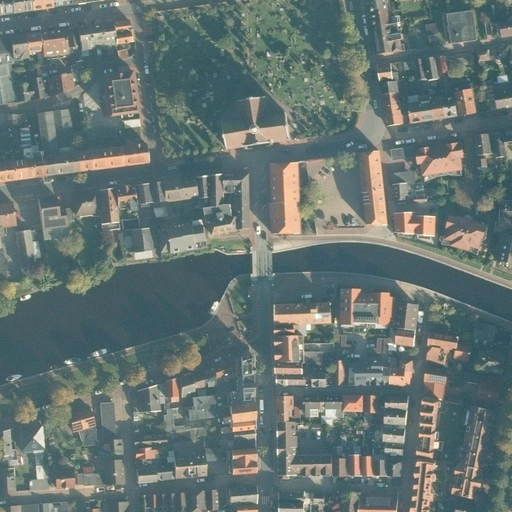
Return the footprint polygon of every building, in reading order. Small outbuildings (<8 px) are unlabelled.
[(0,0),(0,11),(1,15),(11,13),(9,0),(0,0)] [(9,0),(11,13),(21,12),(19,0),(9,0)] [(19,0),(21,12),(32,11),(30,0),(19,0)] [(30,0),(32,11),(52,7),(51,0),(30,0)] [(384,0),(370,2),(372,16),(390,13),(388,0),(384,0)] [(473,12),(446,16),(450,44),(477,41),(473,12)] [(372,16),(375,29),(393,27),(390,13),(372,16)] [(130,23),(113,26),(116,47),(133,45),(130,23)] [(488,24),(490,35),(496,34),(494,23),(488,24)] [(511,23),(501,25),(503,38),(511,36),(511,23)] [(437,24),(426,26),(431,48),(441,46),(437,24)] [(393,27),(375,29),(379,56),(404,52),(400,25),(393,27)] [(113,26),(93,28),(96,52),(103,51),(104,56),(110,55),(109,50),(116,49),(116,47),(113,26)] [(93,28),(79,30),(81,49),(82,54),(96,52),(93,28)] [(79,30),(67,32),(70,51),(81,49),(79,30)] [(67,32),(54,33),(58,59),(71,57),(70,51),(67,32)] [(54,33),(41,35),(43,55),(44,61),(58,59),(54,33)] [(41,35),(28,37),(31,57),(43,55),(41,35)] [(28,37),(9,39),(12,63),(31,61),(31,57),(28,37)] [(9,39),(0,40),(0,90),(2,105),(17,103),(12,63),(9,39)] [(481,65),(492,63),(490,52),(479,53),(481,65)] [(449,58),(438,59),(441,75),(451,74),(449,58)] [(438,59),(425,61),(428,81),(428,83),(442,81),(441,75),(438,59)] [(425,61),(415,63),(418,82),(428,81),(425,61)] [(378,67),(381,86),(396,83),(393,65),(378,67)] [(46,78),(44,67),(29,69),(34,101),(42,100),(50,99),(56,97),(62,96),(68,92),(74,88),(71,75),(46,78)] [(134,72),(102,75),(108,120),(138,116),(134,72)] [(381,86),(382,97),(400,94),(402,94),(400,83),(396,83),(381,86)] [(494,85),(498,110),(511,107),(511,91),(510,83),(494,85)] [(31,84),(16,86),(18,102),(33,100),(31,84)] [(459,99),(461,116),(478,113),(475,93),(458,96),(459,99)] [(382,97),(384,107),(402,104),(400,94),(382,97)] [(265,99),(239,102),(231,115),(225,126),(227,153),(290,145),(287,113),(265,99)] [(449,118),(461,116),(459,99),(446,101),(449,118)] [(436,119),(449,118),(446,101),(434,102),(436,119)] [(424,121),(436,119),(434,102),(421,104),(424,121)] [(384,107),(385,116),(403,114),(402,104),(384,107)] [(411,123),(424,121),(421,104),(409,106),(411,123)] [(76,154),(74,143),(73,133),(70,111),(52,113),(58,156),(76,154)] [(58,156),(52,113),(36,115),(40,155),(41,158),(58,156)] [(385,116),(386,126),(405,123),(403,114),(385,116)] [(9,147),(9,152),(21,150),(17,115),(5,116),(7,133),(0,133),(0,147),(0,148),(9,147)] [(126,119),(126,127),(142,127),(142,119),(126,119)] [(115,138),(114,128),(87,132),(89,141),(115,138)] [(89,141),(87,132),(73,133),(74,143),(89,141)] [(509,151),(506,133),(493,134),(496,159),(508,158),(507,151),(509,151)] [(494,159),(491,134),(475,137),(477,160),(494,159)] [(145,144),(120,148),(122,165),(147,161),(145,144)] [(414,148),(392,151),(393,162),(417,158),(419,169),(424,169),(426,179),(466,174),(465,162),(467,162),(465,147),(462,147),(415,153),(414,148)] [(122,165),(120,148),(89,152),(91,169),(122,165)] [(32,177),(30,160),(23,161),(21,150),(9,152),(11,162),(13,179),(32,177)] [(357,153),(362,191),(385,189),(381,150),(357,153)] [(91,169),(89,152),(76,154),(78,170),(91,169)] [(78,170),(76,154),(58,156),(41,158),(43,175),(78,170)] [(43,175),(41,158),(40,155),(30,157),(30,160),(32,177),(43,175)] [(0,180),(13,179),(11,162),(0,163),(0,180)] [(271,221),(271,234),(300,233),(298,162),(270,165),(270,187),(271,221)] [(489,162),(478,163),(478,170),(490,169),(489,162)] [(413,171),(396,174),(397,185),(394,185),(395,202),(410,201),(409,185),(416,184),(413,171)] [(223,174),(209,176),(211,200),(211,208),(224,206),(224,190),(223,174)] [(235,174),(223,174),(224,190),(236,190),(237,221),(237,232),(249,231),(248,174),(235,174)] [(209,176),(197,177),(199,201),(211,200),(209,176)] [(171,180),(162,181),(164,201),(199,201),(197,177),(171,180)] [(162,181),(149,183),(152,202),(164,201),(162,181)] [(468,190),(468,182),(457,182),(456,188),(456,193),(457,199),(458,203),(459,209),(461,215),(472,211),(470,205),(469,200),(468,196),(468,190)] [(149,183),(132,185),(133,195),(138,194),(140,208),(152,206),(152,202),(149,183)] [(132,185),(113,188),(116,207),(126,206),(126,208),(135,207),(133,195),(132,185)] [(113,188),(96,190),(98,209),(101,229),(118,227),(116,207),(113,188)] [(390,229),(385,189),(362,191),(367,231),(390,229)] [(438,189),(428,190),(428,196),(415,197),(415,203),(440,202),(438,189)] [(96,190),(70,194),(73,213),(98,209),(96,190)] [(42,228),(43,238),(67,235),(63,207),(56,208),(55,199),(38,201),(42,228)] [(511,201),(503,201),(500,224),(511,225),(511,201)] [(0,225),(15,223),(12,202),(0,203),(0,225)] [(207,226),(211,226),(234,221),(230,205),(224,206),(211,208),(203,210),(207,226)] [(421,211),(395,212),(397,239),(422,237),(421,218),(421,211)] [(208,247),(203,216),(193,217),(193,216),(163,221),(164,225),(155,227),(160,252),(168,251),(169,253),(208,247)] [(439,236),(438,217),(421,218),(422,237),(439,236)] [(489,229),(451,218),(443,247),(481,258),(489,229)] [(237,234),(237,232),(237,221),(234,221),(211,226),(213,239),(237,234)] [(43,238),(42,228),(14,231),(22,280),(37,278),(31,240),(43,238)] [(511,236),(505,235),(499,262),(511,265),(511,236)] [(360,293),(341,292),(340,300),(342,300),(341,329),(353,329),(353,327),(374,327),(374,331),(390,331),(390,328),(393,304),(394,300),(389,300),(389,296),(374,295),(373,297),(360,297),(360,293)] [(415,330),(418,307),(393,304),(390,328),(394,328),(415,330)] [(306,324),(329,324),(329,305),(274,306),(274,325),(306,324)] [(495,324),(475,320),(470,342),(473,342),(472,347),(477,348),(478,345),(490,347),(495,324)] [(306,324),(274,325),(274,335),(292,334),(292,330),(295,330),(295,334),(301,334),(306,334),(306,324)] [(414,347),(415,330),(394,328),(393,345),(414,347)] [(430,332),(427,362),(467,368),(470,345),(455,342),(456,336),(430,332)] [(301,354),(301,334),(295,334),(292,334),(274,335),(275,364),(301,364),(322,363),(322,353),(301,354)] [(504,352),(479,346),(475,368),(499,373),(504,352)] [(240,356),(240,368),(252,365),(252,354),(249,352),(240,356)] [(240,356),(231,359),(231,371),(240,368),(240,356)] [(372,362),(355,362),(355,385),(388,385),(390,367),(384,367),(383,356),(372,356),(372,362)] [(231,359),(215,364),(215,377),(231,371),(231,359)] [(410,386),(413,360),(399,359),(398,367),(390,367),(388,385),(410,386)] [(345,387),(345,362),(334,362),(335,387),(345,387)] [(215,364),(203,368),(203,387),(216,386),(215,377),(215,364)] [(301,364),(275,364),(275,375),(301,375),(301,364)] [(253,391),(252,365),(240,368),(241,394),(249,394),(248,391),(253,391)] [(447,368),(427,366),(424,381),(437,383),(445,384),(447,368)] [(203,368),(192,371),(193,387),(203,387),(203,368)] [(192,371),(179,376),(181,396),(193,395),(193,387),(192,371)] [(333,387),(333,374),(325,374),(325,372),(309,373),(309,380),(306,380),(306,387),(333,387)] [(477,374),(464,372),(463,381),(476,383),(477,374)] [(275,388),(303,387),(303,375),(301,375),(275,375),(275,388)] [(176,377),(164,381),(165,397),(178,396),(176,377)] [(437,383),(424,381),(423,396),(442,398),(443,390),(436,389),(437,383)] [(479,382),(475,401),(495,405),(499,386),(479,382)] [(157,383),(136,390),(138,412),(159,410),(157,383)] [(213,393),(193,395),(194,407),(214,406),(213,393)] [(322,394),(302,395),(303,415),(308,416),(308,409),(322,409),(322,394)] [(341,394),(322,394),(322,409),(336,408),(336,417),(342,417),(342,410),(341,394)] [(361,394),(341,394),(342,410),(361,410),(361,394)] [(376,395),(363,394),(363,422),(370,422),(371,413),(376,413),(376,395)] [(276,422),(288,421),(288,416),(290,416),(290,409),(292,408),(292,396),(275,396),(276,422)] [(408,410),(409,398),(384,396),(383,409),(408,410)] [(418,455),(432,457),(438,398),(423,396),(418,455)] [(222,420),(234,419),(253,418),(252,400),(233,401),(234,413),(221,415),(222,420)] [(102,441),(115,440),(113,402),(100,403),(101,429),(102,441)] [(223,405),(214,406),(194,407),(184,408),(185,419),(224,414),(223,405)] [(488,443),(495,411),(471,406),(464,437),(488,443)] [(88,407),(67,413),(72,432),(78,429),(81,437),(81,445),(95,444),(94,429),(93,425),(88,407)] [(406,426),(408,410),(383,409),(382,424),(406,426)] [(222,431),(235,430),(254,427),(253,418),(234,419),(235,423),(222,425),(222,431)] [(331,474),(331,459),(331,454),(297,455),(295,421),(288,421),(276,422),(278,478),(288,478),(288,476),(296,475),(296,474),(300,473),(300,475),(331,474)] [(19,423),(21,448),(43,447),(41,422),(19,423)] [(404,443),(406,426),(382,424),(375,423),(373,440),(383,441),(404,443)] [(235,430),(236,439),(254,438),(254,427),(235,430)] [(101,429),(94,429),(95,444),(102,444),(102,441),(101,429)] [(0,456),(11,456),(10,430),(0,432),(0,456)] [(134,448),(160,446),(167,445),(166,434),(133,436),(134,448)] [(488,443),(464,437),(458,464),(483,469),(488,443)] [(236,439),(236,449),(255,448),(254,438),(236,439)] [(115,440),(102,441),(102,444),(102,451),(122,450),(122,440),(115,440)] [(403,455),(404,443),(383,441),(382,454),(403,455)] [(134,448),(135,458),(152,457),(152,452),(161,452),(160,446),(134,448)] [(255,448),(236,449),(230,449),(231,473),(256,472),(255,448)] [(122,450),(102,451),(97,452),(98,461),(103,461),(123,460),(122,450)] [(172,455),(173,464),(174,479),(205,476),(204,453),(172,455)] [(360,476),(359,457),(360,454),(347,454),(347,459),(348,476),(360,476)] [(135,458),(135,468),(153,466),(152,457),(135,458)] [(360,476),(372,475),(372,460),(372,457),(359,457),(360,476)] [(418,457),(410,511),(428,511),(430,501),(432,501),(433,493),(431,493),(435,459),(418,457)] [(332,476),(348,476),(347,459),(331,459),(331,474),(332,476)] [(123,460),(103,461),(105,485),(124,484),(123,460)] [(372,475),(385,476),(386,461),(372,460),(372,475)] [(401,477),(402,462),(386,461),(385,476),(401,477)] [(155,466),(156,481),(174,479),(173,464),(155,466)] [(483,469),(458,464),(452,494),(476,499),(483,469)] [(44,480),(43,465),(32,466),(33,480),(44,480)] [(153,466),(135,468),(137,482),(156,481),(155,466),(153,466)] [(0,491),(14,490),(14,481),(13,467),(0,467),(0,491)] [(72,468),(54,469),(55,488),(73,486),(72,468)] [(102,473),(83,474),(84,485),(102,484),(102,473)] [(230,504),(235,504),(256,503),(255,485),(229,486),(230,504)] [(217,509),(216,489),(205,490),(206,509),(217,509)] [(206,511),(206,509),(205,490),(184,491),(185,511),(206,511)] [(185,511),(184,491),(174,492),(175,511),(185,511)] [(165,506),(165,492),(156,493),(156,507),(165,506)] [(165,511),(167,511),(175,511),(174,492),(165,492),(165,506),(165,511)] [(156,507),(156,493),(146,494),(147,507),(151,507),(156,507)] [(280,502),(301,502),(301,493),(280,493),(280,502)] [(357,511),(358,493),(341,493),(340,511),(357,511)] [(371,493),(358,493),(357,511),(396,511),(396,510),(397,494),(371,493)] [(151,511),(151,507),(147,507),(146,494),(137,494),(138,511),(151,511)] [(323,494),(312,494),(312,503),(323,503),(323,494)] [(456,501),(454,511),(472,511),(474,505),(456,501)] [(61,511),(61,502),(53,503),(53,511),(61,511)] [(126,511),(126,502),(106,503),(106,511),(126,511)] [(280,502),(279,511),(301,511),(302,502),(301,502),(280,502)] [(48,511),(48,503),(39,504),(39,511),(48,511)] [(256,511),(256,503),(235,504),(235,511),(256,511)]
